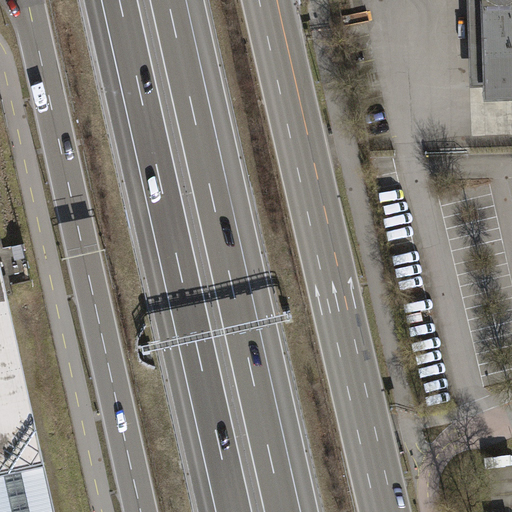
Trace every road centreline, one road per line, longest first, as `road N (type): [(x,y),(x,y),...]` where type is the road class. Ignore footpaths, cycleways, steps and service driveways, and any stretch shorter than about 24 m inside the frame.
road 1 (motorway): [(291,511),(177,0)]
road 2 (motorway): [(111,0),(225,511)]
road 3 (primary): [(28,0),(141,511)]
road 4 (primary): [(386,511),(269,7)]
